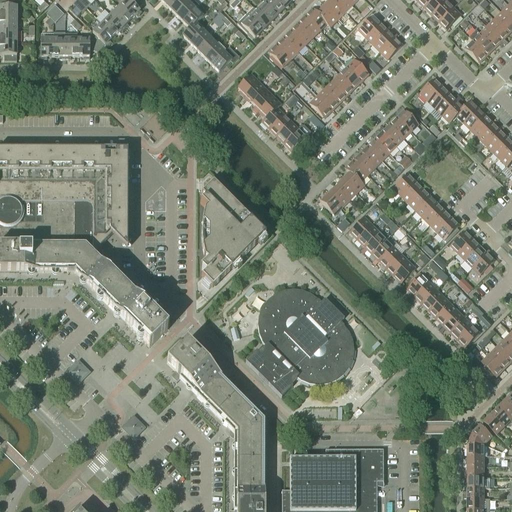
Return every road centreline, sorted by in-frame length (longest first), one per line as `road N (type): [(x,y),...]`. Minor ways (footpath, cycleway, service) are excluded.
road 1 (residential): [(402,511),(402,449),(303,442),(186,322)]
road 2 (residential): [(0,133),(116,134),(160,171)]
road 3 (residential): [(326,150),(434,43)]
road 4 (residential): [(160,171),(139,194),(139,274),(165,301)]
road 5 (residential): [(160,171),(173,185),(173,293),(165,301)]
road 6 (residential): [(95,413),(0,314)]
road 7 (residential): [(191,511),(95,413)]
